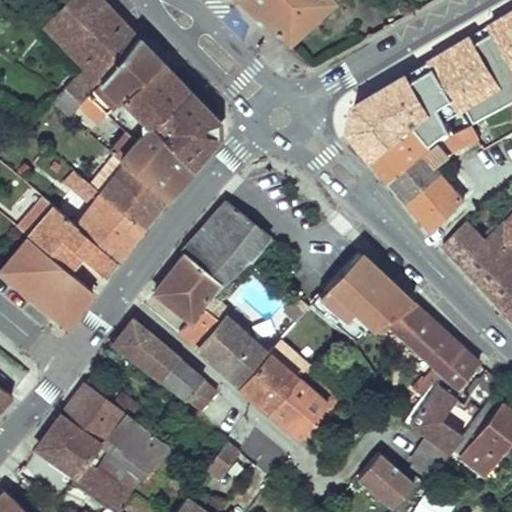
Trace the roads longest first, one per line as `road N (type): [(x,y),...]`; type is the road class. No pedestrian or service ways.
road 1 (tertiary): [(279,116),(237,147),(66,366)]
road 2 (secondary): [(279,116),(511,344)]
road 3 (tertiary): [(279,116),(484,0)]
road 4 (secondary): [(160,0),(279,116)]
